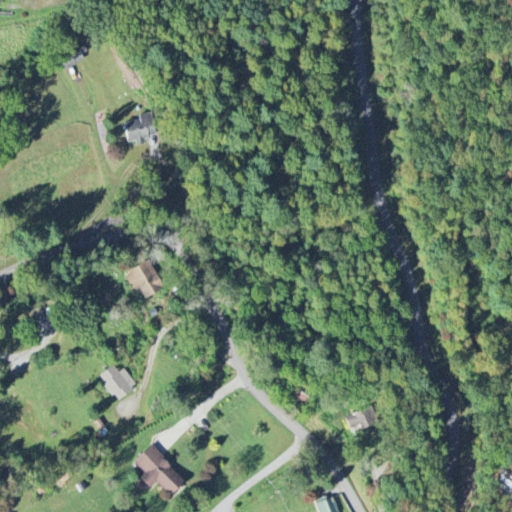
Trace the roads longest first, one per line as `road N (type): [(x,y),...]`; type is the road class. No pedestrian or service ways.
road 1 (residential): [(360,511),(308,438),(243,375),(179,235),(145,223),(0,279)]
road 2 (residential): [(445,511),(453,470),(446,399),(373,172),(355,0)]
road 3 (residential): [(179,235),(185,192),(177,156),(138,68),(88,0)]
